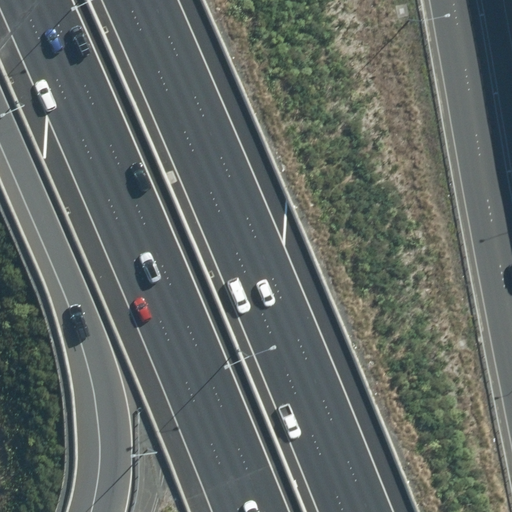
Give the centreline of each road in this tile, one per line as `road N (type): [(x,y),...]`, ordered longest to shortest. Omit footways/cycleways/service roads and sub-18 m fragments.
road 1 (motorway): [(144,0),(365,511)]
road 2 (motorway): [(256,511),(180,313),(41,0)]
road 3 (motorway): [(107,511),(107,391),(0,119)]
road 4 (motorway): [(472,0),(511,234)]
